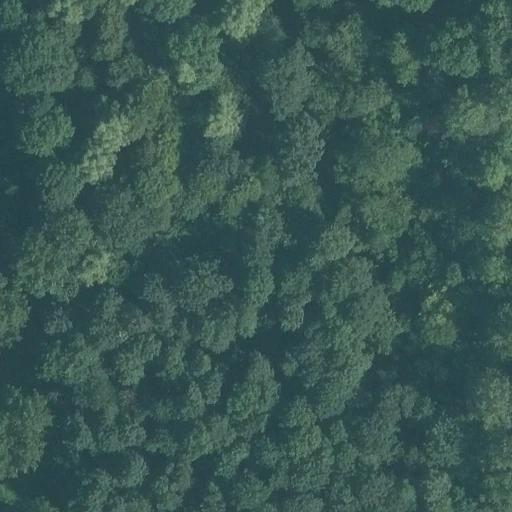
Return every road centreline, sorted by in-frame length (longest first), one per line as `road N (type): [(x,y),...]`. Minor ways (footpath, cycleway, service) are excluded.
road 1 (track): [(511,499),(394,352),(337,226),(277,0)]
road 2 (track): [(23,511),(0,394)]
